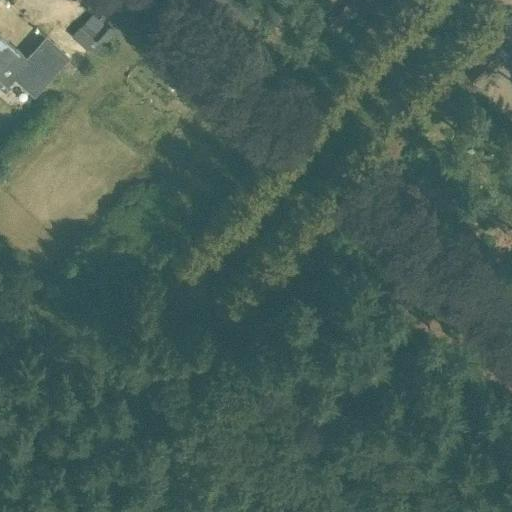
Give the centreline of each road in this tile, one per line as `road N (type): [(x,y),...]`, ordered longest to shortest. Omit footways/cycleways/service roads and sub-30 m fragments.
road 1 (track): [(192,424),(193,410),(0,287)]
road 2 (track): [(192,424),(323,511)]
road 3 (unknown): [(192,424),(157,445),(135,483),(72,511)]
